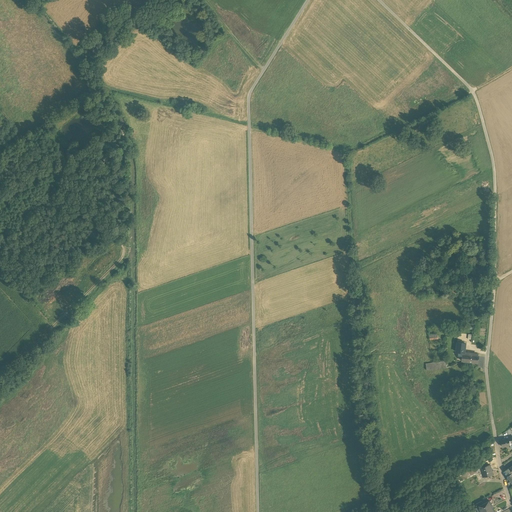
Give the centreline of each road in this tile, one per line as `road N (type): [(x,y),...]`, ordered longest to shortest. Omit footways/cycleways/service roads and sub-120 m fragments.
road 1 (track): [(308,0),(248,104),(257,511)]
road 2 (track): [(0,112),(127,255),(0,386)]
road 3 (track): [(346,153),(359,391),(383,511)]
road 4 (residential): [(494,281),(486,374),(511,507)]
road 5 (track): [(472,90),(494,166),(494,281),(511,270)]
road 6 (track): [(472,90),(346,153)]
road 7 (track): [(377,0),(472,90)]
